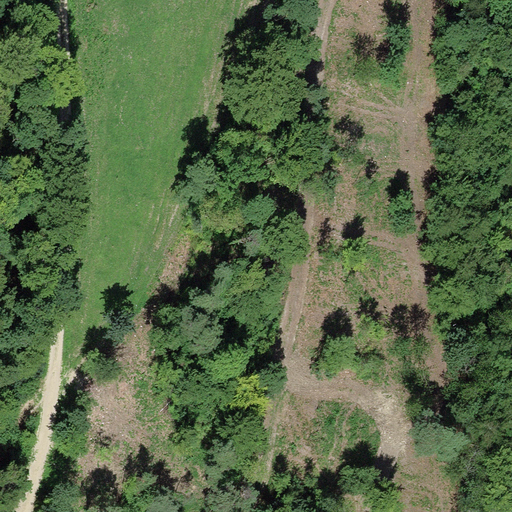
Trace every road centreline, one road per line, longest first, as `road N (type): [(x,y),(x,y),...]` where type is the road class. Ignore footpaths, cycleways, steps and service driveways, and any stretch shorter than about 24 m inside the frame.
road 1 (track): [(0,447),(52,374),(119,318),(159,258),(271,0)]
road 2 (track): [(53,0),(66,178),(52,374),(24,511)]
